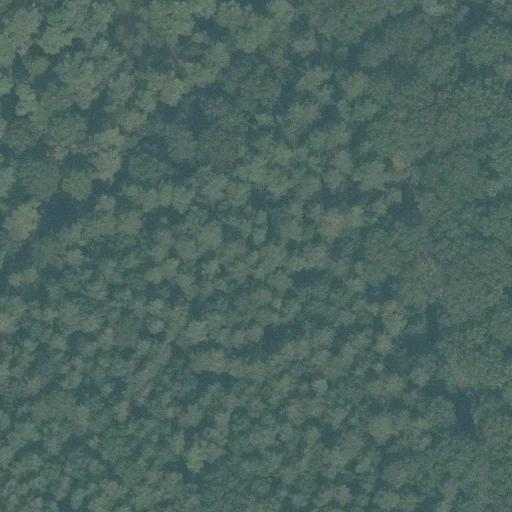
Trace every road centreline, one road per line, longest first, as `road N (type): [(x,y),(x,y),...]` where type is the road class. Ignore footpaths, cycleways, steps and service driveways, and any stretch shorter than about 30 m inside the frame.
road 1 (track): [(369,0),(495,511)]
road 2 (track): [(0,291),(349,0)]
